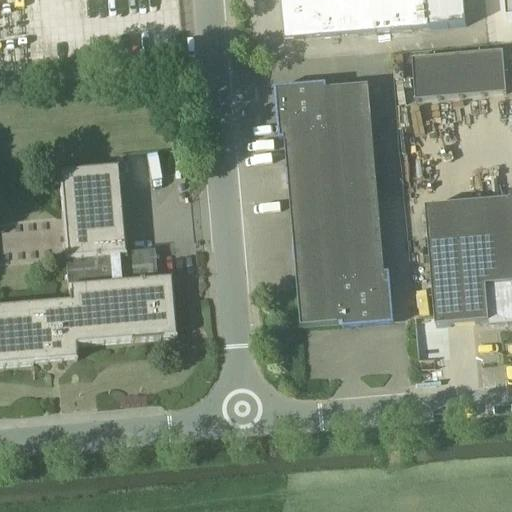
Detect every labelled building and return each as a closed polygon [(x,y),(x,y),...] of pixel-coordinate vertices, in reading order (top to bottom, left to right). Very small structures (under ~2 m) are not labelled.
[(467,29),(464,0),(281,0),(286,44),(467,29)] [(511,53),(421,57),(423,99),(511,94),(511,53)] [(389,324),(369,89),(282,97),(302,331),(389,324)] [(175,341),(170,281),(156,283),(154,254),(125,257),(118,170),(57,175),(68,304),(0,310),(0,370),(76,364),(75,350),(175,341)] [(511,203),(426,211),(436,330),(490,326),(490,330),(511,328),(511,335),(511,203)]
